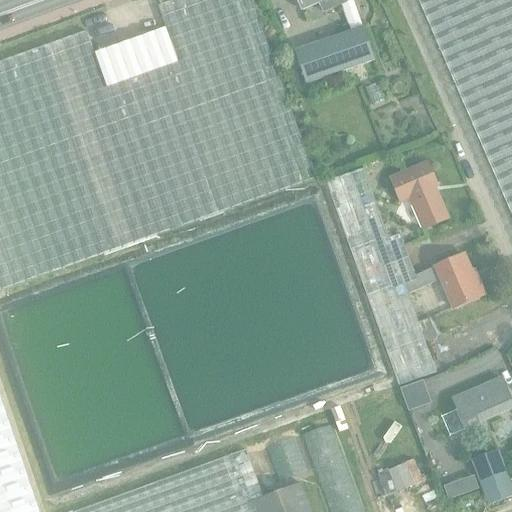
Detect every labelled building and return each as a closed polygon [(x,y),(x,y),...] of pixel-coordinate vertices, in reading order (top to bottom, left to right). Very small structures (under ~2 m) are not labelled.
[(173,0),(157,6),(165,29),(178,63),(106,89),(93,55),(85,33),(0,62),(0,291),(315,179),(255,14),(250,0),(173,0)] [(305,84),(374,60),(353,0),(297,0),(302,10),(319,2),(324,12),(341,5),(350,30),(294,50),(305,84)] [(511,0),(417,0),(511,217),(511,0)] [(165,29),(93,55),(106,89),(178,63),(165,29)] [(378,83),(366,88),(373,106),(385,101),(378,83)] [(424,229),(449,218),(435,186),(437,185),(427,162),(391,178),(401,201),(409,197),(424,229)] [(363,169),(326,182),(399,386),(436,372),(408,294),(405,285),(417,281),(415,276),(400,235),(389,239),(388,238),(363,169)] [(417,281),(405,285),(408,294),(441,280),(453,308),(484,295),(476,278),(474,279),(464,255),(415,276),(417,281)] [(466,428),(511,407),(511,404),(500,377),(452,398),(466,428)] [(38,511),(0,398),(0,511),(38,511)] [(328,511),(364,511),(332,425),(301,436),(328,511)] [(277,481),(308,471),(296,437),(265,448),(277,481)] [(471,459),(479,482),(506,472),(498,449),(471,459)] [(256,511),(252,501),(261,497),(255,479),(244,450),(77,511),(256,511)] [(413,459),(405,463),(405,464),(413,485),(421,482),(413,459)] [(388,472),(378,475),(385,496),(396,492),(388,472)] [(511,495),(511,487),(506,472),(479,482),(488,505),(511,495)] [(476,477),(446,483),(448,495),(478,489),(476,477)] [(262,498),(261,497),(252,501),(256,511),(310,511),(300,483),(262,498)]
